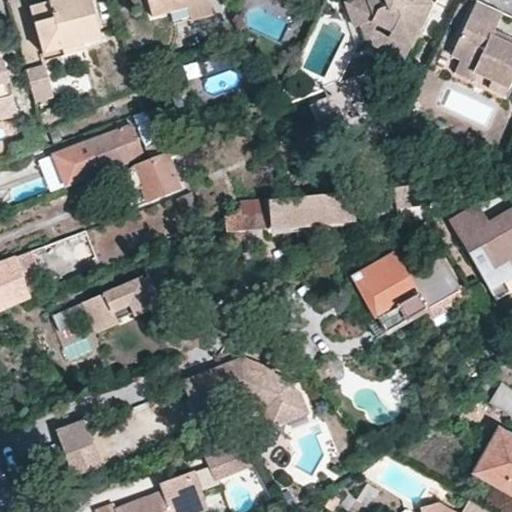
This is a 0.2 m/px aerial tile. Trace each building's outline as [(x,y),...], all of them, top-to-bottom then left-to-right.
[(99,39),(88,0),(55,0),(29,7),(44,55),(99,39)] [(143,0),(149,19),(168,14),(206,3),(204,0),(143,0)] [(356,28),(372,22),(391,31),(382,50),(402,59),(428,4),(426,0),(358,0),(347,4),(356,28)] [(511,41),(509,40),(506,45),(486,36),(489,30),(498,13),(473,1),(448,56),(471,66),(468,71),(489,81),(487,87),(502,95),(511,74),(511,41)] [(209,15),(206,3),(168,14),(170,25),(209,15)] [(489,30),(486,36),(506,45),(509,40),(489,30)] [(269,96),(248,44),(240,46),(175,72),(180,85),(165,90),(174,115),(190,109),(196,126),(269,96)] [(0,60),(0,119),(14,115),(9,93),(2,89),(6,81),(1,61),(0,60)] [(51,77),(47,64),(24,71),(28,84),(51,77)] [(88,87),(88,74),(66,76),(67,88),(88,87)] [(142,156),(131,124),(86,142),(99,173),(142,156)] [(122,171),(134,204),(179,187),(166,154),(122,171)] [(41,163),(50,189),(61,185),(52,159),(41,163)] [(399,185),(400,200),(422,199),(420,182),(399,185)] [(359,190),(360,206),(400,200),(399,185),(359,190)] [(249,230),(280,228),(355,220),(355,207),(360,206),(359,190),(287,198),(268,201),(268,214),(239,214),(230,215),(225,215),(224,230),(249,230)] [(239,209),(239,214),(268,214),(268,201),(239,203),(239,209)] [(452,223),(485,278),(511,261),(511,210),(491,223),(481,207),(452,223)] [(41,258),(37,249),(14,258),(18,267),(41,258)] [(462,293),(444,260),(409,277),(396,254),(358,275),(380,316),(389,331),(462,293)] [(14,258),(0,263),(0,310),(30,297),(29,295),(18,267),(14,258)] [(511,261),(485,278),(492,289),(511,277),(511,261)] [(156,305),(143,275),(86,298),(98,329),(121,320),(118,315),(115,305),(129,299),(133,309),(135,313),(156,305)] [(358,275),(342,283),(361,318),(369,321),(380,316),(358,275)] [(380,316),(369,321),(377,337),(389,331),(380,316)] [(246,355),(243,365),(234,361),(183,380),(197,419),(251,397),(260,400),(263,407),(288,417),(303,387),(280,377),(283,370),(246,355)] [(511,412),(511,388),(501,383),(491,401),(511,412)] [(104,466),(86,419),(58,430),(76,477),(104,466)] [(511,496),(511,435),(499,428),(473,475),(511,496)] [(240,431),(230,435),(235,447),(245,442),(240,431)] [(196,500),(200,498),(198,492),(218,484),(216,479),(256,462),(245,442),(235,447),(202,460),(205,468),(186,475),(186,474),(162,483),(160,489),(161,494),(140,502),(138,498),(113,508),(111,503),(96,510),(94,511),(193,511),(192,509),(196,500)] [(200,498),(220,490),(218,484),(198,492),(200,498)] [(140,502),(161,494),(160,489),(138,498),(140,502)] [(418,511),(492,511),(468,499),(461,511),(458,511),(437,501),(418,508),(418,511)]
